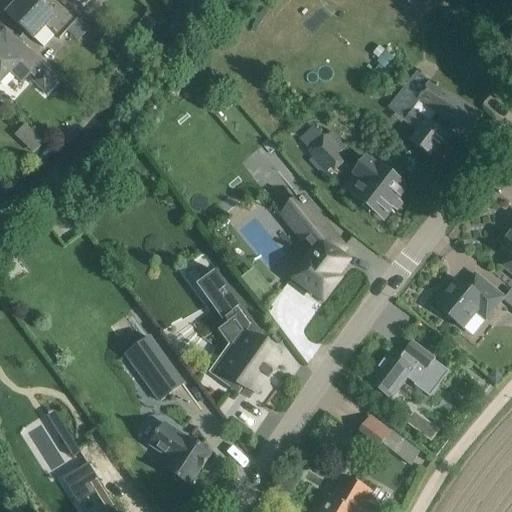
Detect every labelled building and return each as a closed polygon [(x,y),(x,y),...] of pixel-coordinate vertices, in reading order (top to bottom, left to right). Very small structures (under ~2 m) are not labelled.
[(56,0),(41,0),(40,2),(37,0),(19,0),(14,6),(9,2),(11,0),(10,0),(9,0),(1,9),(15,23),(33,39),(44,26),(58,39),(77,19),(56,0)] [(90,0),(73,0),(83,8),(90,0)] [(407,0),(415,10),(428,0),(407,0)] [(478,3),(470,7),(480,24),(488,20),(478,3)] [(56,77),(16,40),(7,50),(0,43),(0,83),(10,73),(21,83),(30,74),(36,79),(33,82),(44,92),(55,81),(53,80),(56,77)] [(372,54),(378,59),(384,51),(379,47),(372,54)] [(393,58),(385,51),(376,62),(379,64),(372,73),(377,78),(393,58)] [(307,62),(287,69),(297,101),(317,95),(307,62)] [(464,105),(426,81),(417,73),(389,110),(417,132),(409,142),(430,158),(447,137),(413,110),(420,101),(471,133),(482,115),(464,105)] [(344,98),(326,113),(349,141),(367,127),(344,98)] [(325,137),(309,152),(327,172),(340,160),(337,157),(341,154),(325,137)] [(361,180),(351,193),(382,217),(390,207),(393,209),(399,200),(396,199),(404,188),(365,158),(353,174),(361,180)] [(292,276),(323,299),(326,295),(338,279),(334,276),(346,261),(338,255),(343,248),(302,198),(283,214),(312,249),(292,276)] [(511,230),(509,234),(511,235),(501,247),(510,255),(501,266),(511,275),(511,230)] [(218,275),(201,287),(225,319),(224,319),(228,324),(228,323),(242,341),(220,371),(219,371),(217,374),(233,386),(230,389),(238,395),(246,384),(255,391),(278,359),(268,352),(265,350),(269,344),(218,275)] [(485,321),(504,298),(475,275),(466,286),(457,279),(442,297),(439,294),(429,307),(441,318),(444,314),(463,329),(476,313),(485,321)] [(183,385),(149,338),(126,355),(160,402),(162,426),(163,424),(164,424),(163,426),(168,429),(165,398),(183,385)] [(390,402),(407,380),(414,385),(413,386),(430,398),(449,372),(433,361),(435,359),(412,341),(403,353),(399,359),(389,352),(366,383),(390,402)] [(501,379),(494,371),(488,377),(495,384),(501,379)] [(377,455),(391,435),(369,419),(354,439),(377,455)] [(164,424),(163,424),(162,426),(149,445),(150,446),(151,445),(173,460),(165,472),(176,479),(175,481),(184,487),(185,485),(189,487),(201,469),(202,470),(208,459),(207,459),(211,454),(187,438),(185,441),(181,438),(168,429),(163,426),(164,424)] [(65,429),(57,434),(72,458),(80,453),(65,429)] [(406,443),(398,456),(411,466),(419,454),(406,443)] [(88,464),(80,469),(95,494),(106,511),(104,511),(120,511),(118,510),(88,464)] [(319,511),(380,511),(384,507),(383,507),(382,508),(368,499),(372,492),(344,475),(338,486),(342,488),(335,499),(329,495),(319,511)]
